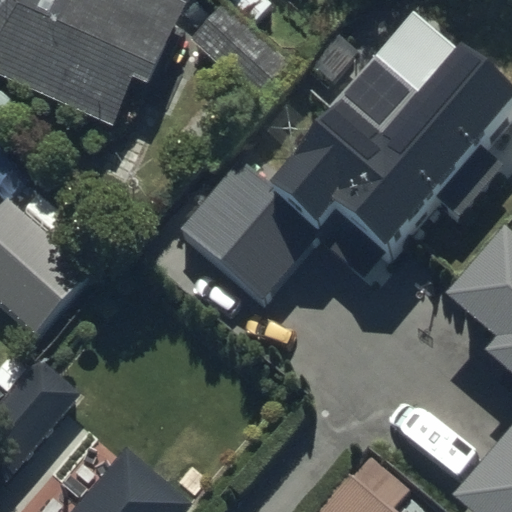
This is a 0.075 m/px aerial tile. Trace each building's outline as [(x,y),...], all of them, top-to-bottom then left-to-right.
[(177,0),(0,0),(0,77),(114,127),(133,78),(152,85),(186,4),(177,0)] [(244,160),(179,233),(264,305),(319,240),(368,282),(435,204),(456,222),(503,166),(477,144),(511,103),(511,88),(417,8),(269,182),(244,160)] [(7,199),(0,206),(0,308),(33,337),(90,272),(7,199)] [(511,377),(511,422),(452,494),(471,511),(511,511),(511,233),(506,228),(446,294),(495,339),(483,352),(511,377)] [(15,387),(0,374),(0,493),(82,394),(72,386),(101,351),(73,328),(45,363),(39,358),(15,387)] [(398,511),(396,510),(410,493),(373,460),(355,480),(347,473),(312,511),(398,511)] [(99,511),(83,498),(71,511),(99,511)]
